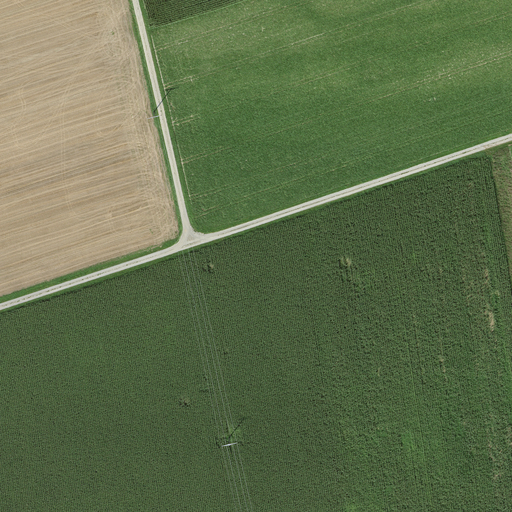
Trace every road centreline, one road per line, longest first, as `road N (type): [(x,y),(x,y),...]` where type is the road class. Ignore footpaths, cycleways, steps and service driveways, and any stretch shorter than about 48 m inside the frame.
road 1 (track): [(0,309),(511,140)]
road 2 (track): [(192,246),(135,0)]
